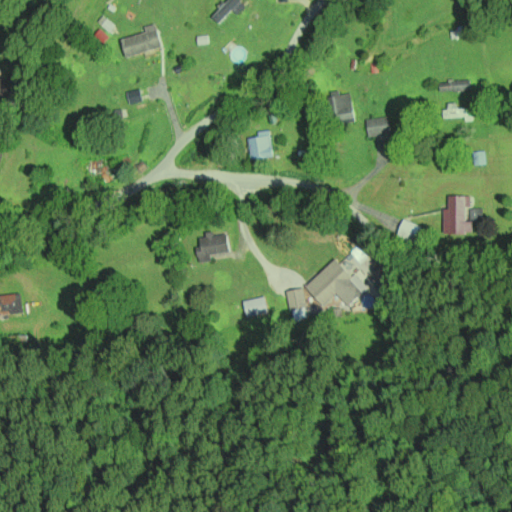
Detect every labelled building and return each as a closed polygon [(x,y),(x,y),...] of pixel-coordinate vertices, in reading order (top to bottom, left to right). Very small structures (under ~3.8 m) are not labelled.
[(245,0),(232,0),(215,18),(221,25),(245,0)] [(136,62),(135,41),(124,42),(125,62),(136,62)] [(19,83),(0,79),(0,70),(0,71),(0,70),(0,101),(15,104),(19,83)] [(97,84),(100,101),(141,93),(138,81),(122,84),(121,79),(97,84)] [(441,93),(471,93),(471,82),(441,82),(441,93)] [(332,97),(334,124),(356,122),(353,95),(332,97)] [(444,109),(445,119),(475,117),(475,107),(444,109)] [(369,138),(391,135),(389,118),(367,120),(369,138)] [(249,135),(251,161),(274,159),(272,133),(249,135)] [(118,167),(90,168),(90,176),(118,175),(118,167)] [(446,238),(474,238),(474,197),(446,197),(446,238)] [(198,235),(199,263),(214,263),(213,256),(230,256),(229,234),(198,235)] [(358,300),(345,266),(303,282),(316,317),(358,300)] [(90,288),(66,292),(66,293),(46,296),(48,307),(92,300),(90,288)] [(248,316),(267,314),(266,306),(255,307),(254,302),(246,302),(248,316)]
